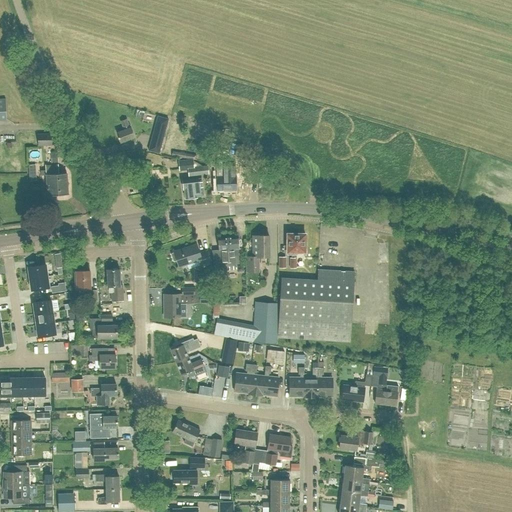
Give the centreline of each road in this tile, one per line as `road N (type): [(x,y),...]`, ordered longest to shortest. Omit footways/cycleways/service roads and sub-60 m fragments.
road 1 (secondary): [(511,242),(321,209),(207,212)]
road 2 (unclassified): [(130,222),(51,86),(16,0)]
road 3 (residential): [(408,511),(404,440),(392,421),(286,415)]
road 4 (tertiary): [(141,395),(138,242),(130,222)]
road 5 (residential): [(286,415),(141,395)]
road 6 (secondary): [(5,240),(130,222)]
road 7 (residential): [(5,240),(23,359)]
